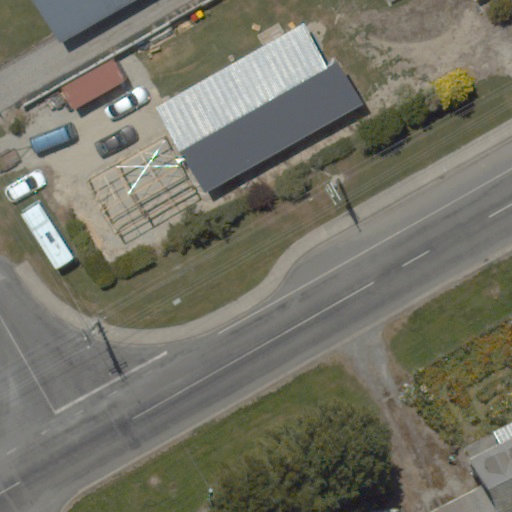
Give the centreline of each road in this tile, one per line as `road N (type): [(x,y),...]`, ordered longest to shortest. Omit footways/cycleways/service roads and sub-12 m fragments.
road 1 (unclassified): [(77,447),(511,202)]
road 2 (unclassified): [(77,447),(0,316)]
